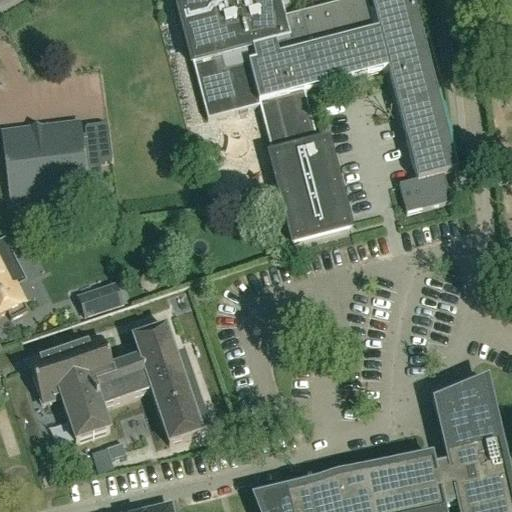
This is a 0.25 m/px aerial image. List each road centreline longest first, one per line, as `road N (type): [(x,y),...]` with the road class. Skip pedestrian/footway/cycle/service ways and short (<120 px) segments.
road 1 (unclassified): [(321,448),(340,276),(426,254)]
road 2 (residential): [(478,241),(487,228),(458,0)]
road 3 (unclassified): [(86,511),(321,448)]
road 4 (unclassified): [(393,394),(403,316),(426,254)]
road 5 (unclassified): [(393,394),(456,384),(466,322)]
